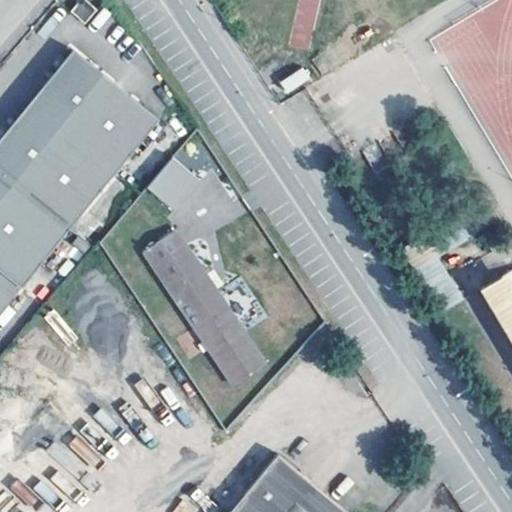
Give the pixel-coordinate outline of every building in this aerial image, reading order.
[(96,9),(85,0),(79,0),(70,10),(84,23),(96,9)] [(74,56),(0,144),(0,178),(66,235),(159,127),(74,56)] [(166,169),(140,199),(169,225),(195,195),(166,169)] [(0,310),(66,235),(0,178),(0,310)] [(430,317),(453,303),(427,261),(469,235),(456,214),(392,253),(430,317)] [(256,372),(168,247),(139,269),(227,394),(256,372)] [(511,272),(472,296),(511,362),(511,272)] [(327,511),(270,463),(227,511),(327,511)]
